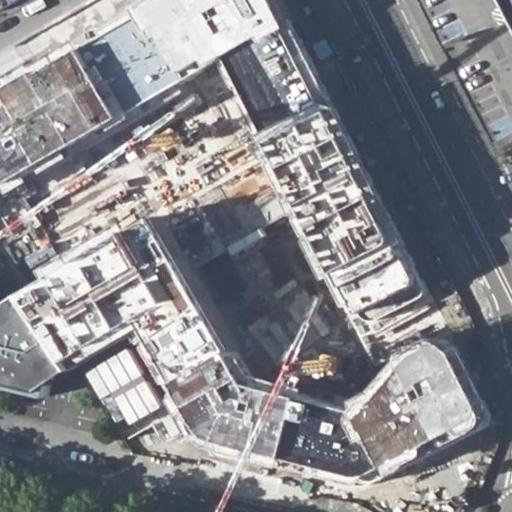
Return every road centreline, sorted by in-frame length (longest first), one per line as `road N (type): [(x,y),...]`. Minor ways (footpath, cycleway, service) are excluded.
road 1 (primary): [(342,0),(511,336)]
road 2 (primary): [(511,265),(382,0)]
road 3 (secondary): [(195,511),(0,466)]
